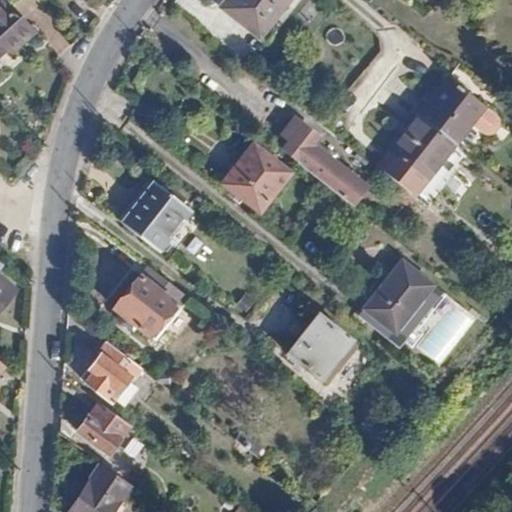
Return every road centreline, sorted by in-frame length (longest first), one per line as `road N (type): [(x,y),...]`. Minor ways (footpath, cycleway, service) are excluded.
road 1 (tertiary): [(55,219),(30,511)]
road 2 (tertiary): [(134,0),(80,103),(55,219)]
